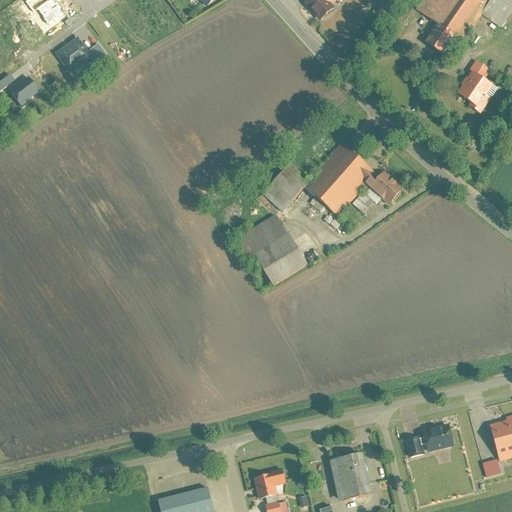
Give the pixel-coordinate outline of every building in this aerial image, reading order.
[(65,15),(55,0),(52,0),(36,11),(47,27),(65,15)] [(307,0),(302,5),(320,23),(335,9),(331,6),(336,2),(337,3),(340,0),(307,0)] [(436,26),(424,44),(442,57),(455,38),(462,43),(482,16),(500,29),(511,12),(511,0),(421,0),(414,11),(436,26)] [(71,73),(91,59),(78,41),(58,56),(71,73)] [(87,54),(91,59),(97,68),(109,60),(98,46),(87,54)] [(461,88),(456,95),(469,104),(467,107),(480,116),(498,90),(484,81),(489,75),(487,73),(488,71),(475,62),(467,75),(469,76),(467,79),(465,78),(460,87),(461,88)] [(0,91),(1,93),(15,82),(10,76),(0,83),(0,91)] [(29,99),(38,93),(29,80),(20,87),(19,84),(9,91),(22,109),(31,102),(29,99)] [(263,197),(281,214),(303,189),(336,219),(364,188),(387,208),(404,190),(383,172),(377,178),(340,145),(308,182),(290,166),(263,197)] [(276,216),(232,242),(245,263),(254,258),(272,288),(307,267),(276,216)] [(511,416),(489,423),(499,461),(511,457),(511,416)] [(419,440),(418,437),(405,441),(410,458),(423,454),(421,446),(425,445),(427,453),(454,446),(448,426),(421,434),(423,439),(419,440)] [(370,495),(359,455),(327,464),(338,504),(370,495)] [(497,461),(483,464),(487,478),(500,474),(497,461)] [(259,500),(266,498),(268,506),(265,507),(266,511),(288,511),(286,501),(276,504),(274,496),(277,495),(275,487),(286,484),(282,472),(253,479),(259,500)] [(213,511),(207,489),(156,502),(158,511),(213,511)]
